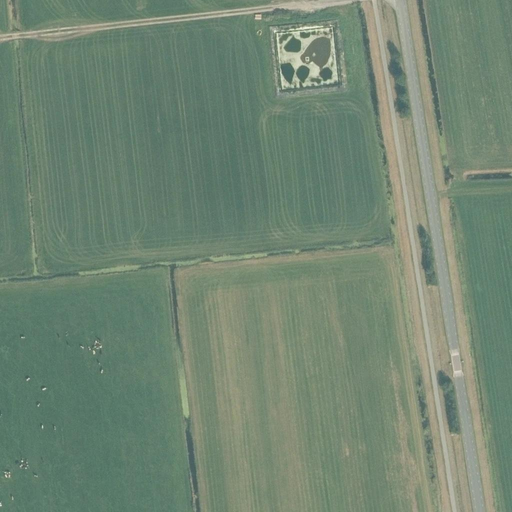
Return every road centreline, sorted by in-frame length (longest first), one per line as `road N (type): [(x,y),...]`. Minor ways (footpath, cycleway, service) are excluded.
road 1 (tertiary): [(479,511),(400,0)]
road 2 (track): [(341,0),(0,36)]
